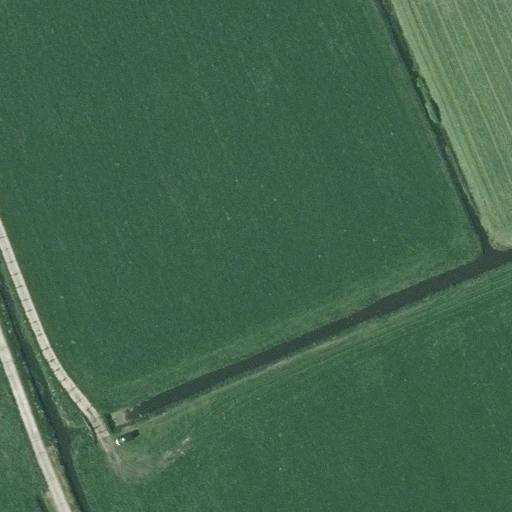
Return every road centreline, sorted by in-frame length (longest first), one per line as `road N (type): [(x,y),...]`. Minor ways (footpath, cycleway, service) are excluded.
road 1 (track): [(511,275),(198,403),(121,455)]
road 2 (track): [(0,231),(37,328),(70,389),(121,455)]
